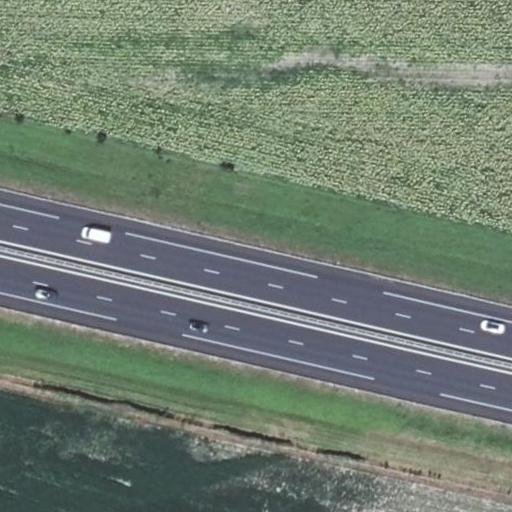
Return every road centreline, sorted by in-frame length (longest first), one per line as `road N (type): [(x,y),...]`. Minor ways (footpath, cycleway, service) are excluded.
road 1 (motorway): [(0,276),(511,394)]
road 2 (motorway): [(511,339),(0,222)]
